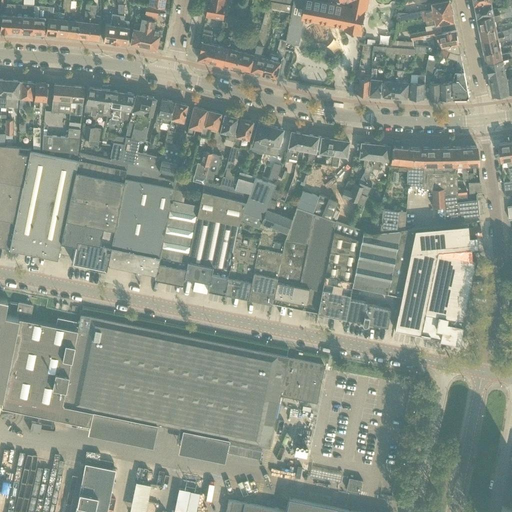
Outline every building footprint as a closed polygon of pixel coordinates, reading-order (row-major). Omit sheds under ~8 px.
[(59,12),(56,35),(66,36),(70,9),(70,0),(62,0),(62,8),(63,8),(64,8),(64,13),(59,12)] [(209,0),(206,16),(216,18),(223,19),(224,19),(226,5),(229,6),(229,0),(209,0)] [(294,0),(290,22),(301,24),(303,16),(347,24),(346,28),(362,30),(367,0),(294,0)] [(398,12),(396,21),(424,15),(452,10),(449,0),(445,0),(442,1),(441,0),(412,0),(413,1),(419,4),(433,1),(433,2),(432,3),(433,8),(410,13),(398,12)] [(261,30),(250,71),(264,75),(267,66),(265,66),(267,57),(261,55),(272,9),(290,12),(291,5),(273,2),(268,1),(261,30)] [(0,15),(0,30),(11,31),(12,4),(6,3),(6,14),(0,13),(0,15)] [(146,3),(144,14),(149,15),(155,16),(156,16),(158,6),(152,4),(148,4),(146,3)] [(475,6),(477,17),(505,11),(504,6),(492,8),(491,3),(475,6)] [(12,4),(11,31),(21,32),(22,15),(23,4),(17,4),(12,4)] [(22,15),(21,32),(32,33),(34,5),(28,5),(23,4),(22,15)] [(119,15),(115,42),(127,44),(128,34),(129,26),(129,21),(123,20),(124,15),(124,14),(124,4),(117,4),(117,14),(119,14),(119,15)] [(34,5),(32,33),(43,33),(44,6),(39,5),(34,5)] [(90,11),(87,38),(98,40),(99,30),(100,22),(100,15),(95,15),(97,5),(91,5),(90,10),(90,11)] [(49,6),(45,33),(56,35),(59,12),(58,12),(52,11),(53,7),(49,6)] [(66,36),(77,37),(79,20),(74,19),(75,9),(70,9),(66,36)] [(79,20),(77,37),(87,38),(90,11),(90,10),(85,10),(83,21),(79,20)] [(452,10),(424,15),(425,20),(436,18),(437,24),(454,20),(452,10)] [(505,11),(477,17),(480,27),(480,29),(496,26),(496,25),(496,24),(495,19),(506,17),(505,13),(505,11)] [(103,40),(115,42),(119,15),(119,14),(117,14),(112,13),(110,24),(105,23),(103,40)] [(132,34),(130,44),(143,47),(148,19),(149,15),(144,14),(142,13),(141,18),(140,25),(134,24),(132,34)] [(148,19),(143,47),(156,49),(157,41),(159,30),(153,29),(155,21),(154,21),(155,16),(149,15),(148,19)] [(229,15),(227,23),(229,23),(234,25),(236,17),(229,15)] [(480,29),(482,40),(510,34),(509,29),(498,31),(496,26),(480,29)] [(240,59),(238,68),(250,71),(261,30),(255,29),(250,46),(244,45),(243,50),(241,49),(238,58),(240,59)] [(431,30),(410,34),(412,40),(433,36),(432,35),(431,30)] [(439,33),(432,35),(433,36),(435,47),(442,45),(443,45),(449,44),(458,42),(456,30),(446,32),(439,33)] [(201,59),(213,62),(218,44),(210,42),(212,35),(203,33),(202,39),(204,39),(199,56),(201,59)] [(510,34),(482,40),(484,49),(485,52),(494,50),(500,48),(500,47),(500,46),(501,46),(500,41),(511,39),(510,34)] [(218,44),(213,62),(225,65),(231,43),(231,41),(232,37),(229,36),(228,39),(225,38),(223,45),(218,44)] [(231,43),(225,65),(236,68),(238,68),(240,59),(238,58),(241,49),(235,48),(236,43),(236,42),(237,37),(232,36),(232,37),(231,41),(231,43)] [(267,66),(264,75),(277,78),(287,40),(281,39),(277,55),(270,53),(269,57),(267,57),(265,66),(267,66)] [(442,45),(441,48),(443,49),(450,52),(458,54),(460,54),(460,50),(458,42),(449,44),(442,45)] [(494,50),(485,52),(487,62),(501,59),(504,59),(511,56),(511,51),(502,53),(501,48),(500,48),(494,50)] [(457,63),(453,81),(454,98),(467,97),(469,95),(464,70),(460,54),(458,54),(457,63)] [(501,59),(487,62),(493,95),(509,93),(508,77),(509,77),(510,68),(511,57),(511,56),(504,59),(501,59)] [(428,59),(424,73),(432,74),(434,64),(436,61),(428,59)] [(371,79),(370,95),(382,96),(383,79),(377,78),(378,68),(372,67),(371,79)] [(355,93),(370,95),(371,79),(363,79),(365,70),(363,70),(359,69),(355,93)] [(384,96),(395,97),(398,70),(391,69),(391,80),(385,80),(384,96)] [(398,70),(395,97),(407,98),(409,81),(403,81),(403,70),(398,70)] [(441,99),(440,75),(442,70),(437,70),(435,76),(435,82),(429,82),(430,99),(441,99)] [(410,98),(424,99),(425,75),(418,75),(418,83),(411,82),(410,98)] [(445,75),(440,75),(441,99),(454,98),(453,81),(445,81),(445,75)] [(8,80),(6,106),(14,107),(17,107),(18,97),(18,91),(19,81),(8,80)] [(33,82),(21,81),(19,109),(25,109),(26,98),(32,99),(33,82)] [(47,83),(35,82),(33,107),(39,107),(40,100),(46,100),(47,83)] [(54,83),(51,111),(58,112),(70,113),(70,105),(71,100),(72,85),(54,83)] [(72,85),(71,100),(72,100),(77,101),(76,108),(75,108),(75,114),(82,115),(82,111),(83,101),(82,100),(83,85),(73,85),(72,85)] [(85,103),(84,111),(91,112),(91,115),(95,115),(100,88),(88,86),(86,96),(85,103)] [(100,88),(95,115),(101,116),(102,115),(102,114),(107,115),(108,107),(108,106),(111,90),(100,88)] [(108,107),(107,115),(113,116),(111,117),(109,119),(108,125),(110,128),(115,129),(115,127),(116,127),(117,119),(122,91),(111,90),(108,106),(108,107)] [(122,91),(117,119),(123,120),(125,109),(130,110),(134,93),(122,91)] [(124,143),(120,161),(127,162),(131,163),(134,164),(137,151),(139,140),(145,141),(151,115),(152,115),(153,109),(156,100),(154,97),(136,94),(134,103),(132,110),(128,128),(125,137),(124,143)] [(154,121),(169,124),(171,118),(169,117),(173,101),(161,98),(158,111),(157,111),(154,121)] [(171,118),(169,124),(168,129),(174,131),(177,120),(183,122),(187,105),(175,102),(171,118)] [(194,129),(201,130),(202,126),(206,109),(193,106),(186,133),(193,135),(194,129)] [(201,130),(200,135),(208,137),(210,130),(216,131),(216,129),(218,123),(220,113),(208,110),(204,126),(202,126),(201,130)] [(223,143),(231,145),(234,135),(232,134),(236,117),(224,114),(220,131),(226,133),(223,143)] [(226,163),(222,176),(224,176),(226,169),(229,171),(233,164),(237,149),(239,149),(239,147),(242,137),(247,139),(250,131),(252,121),(240,118),(236,135),(234,135),(232,142),(231,145),(231,147),(226,163)] [(251,142),(249,149),(255,151),(257,153),(261,154),(262,152),(263,153),(270,125),(258,122),(255,133),(253,133),(251,142)] [(270,125),(263,153),(277,156),(281,139),(279,139),(282,128),(270,125)] [(86,126),(84,138),(92,140),(92,136),(94,128),(86,126)] [(44,135),(42,149),(78,152),(80,129),(74,128),(68,128),(67,137),(66,137),(44,135)] [(101,129),(94,128),(92,140),(99,141),(101,129)] [(168,129),(165,143),(171,144),(174,131),(168,129)] [(297,160),(299,149),(302,133),(291,130),(287,147),(285,160),(288,160),(288,158),(297,160)] [(302,133),(299,149),(309,151),(306,161),(312,162),(318,136),(302,133)] [(324,164),(331,165),(335,139),(321,136),(319,146),(318,152),(326,154),(324,164)] [(335,139),(331,165),(337,166),(339,155),(346,156),(349,141),(335,139)] [(113,142),(109,159),(120,161),(124,143),(123,143),(113,142)] [(360,152),(359,157),(364,158),(363,167),(364,167),(364,172),(360,178),(366,180),(372,168),(375,143),(361,142),(360,152)] [(511,148),(511,142),(499,143),(501,161),(507,160),(510,182),(503,182),(504,189),(511,188),(511,148)] [(161,157),(159,169),(174,173),(181,146),(171,144),(165,143),(161,157)] [(375,143),(372,168),(379,169),(380,159),(387,160),(389,145),(375,143)] [(8,249),(10,249),(30,150),(30,148),(30,147),(0,145),(0,245),(8,247),(8,249)] [(407,185),(408,185),(423,185),(422,147),(421,147),(421,148),(393,146),(393,145),(391,145),(390,164),(407,165),(407,185)] [(455,146),(422,147),(423,173),(423,185),(423,189),(431,189),(443,188),(444,195),(456,194),(458,194),(457,188),(456,166),(455,146)] [(465,146),(455,146),(456,166),(461,165),(461,172),(462,172),(462,178),(467,178),(467,172),(465,146)] [(465,146),(467,172),(472,172),(472,164),(478,164),(476,146),(465,146)] [(29,154),(10,249),(19,251),(18,252),(27,254),(27,253),(56,259),(60,242),(76,159),(78,152),(42,149),(39,148),(33,148),(30,148),(30,150),(29,154)] [(197,163),(194,175),(205,178),(212,153),(203,150),(200,163),(197,163)] [(137,151),(134,164),(149,167),(159,169),(161,157),(137,151)] [(105,269),(107,263),(127,162),(120,161),(109,159),(78,152),(76,159),(60,242),(75,245),(71,262),(94,266),(95,263),(105,265),(104,268),(105,269)] [(205,178),(204,181),(211,183),(214,173),(216,173),(221,156),(212,153),(205,178)] [(155,273),(172,190),(176,173),(174,173),(159,169),(149,167),(134,164),(127,162),(107,263),(155,272),(155,273)] [(281,169),(278,176),(284,178),(287,171),(281,169)] [(302,172),(299,180),(305,183),(308,175),(302,172)] [(237,179),(234,189),(248,192),(254,178),(238,174),(237,179)] [(222,176),(219,185),(234,189),(237,179),(224,176),(222,176)] [(236,232),(224,293),(246,297),(247,297),(260,238),(240,233),(243,222),(258,227),(260,224),(260,222),(275,228),(286,232),(291,219),(271,211),(266,209),(267,207),(273,189),(275,184),(267,182),(267,183),(262,181),(262,180),(254,178),(248,192),(245,201),(239,220),(236,232)] [(360,178),(357,185),(363,188),(366,180),(360,178)] [(363,188),(360,194),(366,196),(369,190),(372,182),(366,180),(363,188)] [(480,182),(467,182),(469,193),(481,192),(480,182)] [(344,189),(341,197),(357,203),(363,188),(357,185),(354,184),(351,192),(344,189)] [(443,188),(431,189),(432,198),(432,207),(444,206),(445,219),(468,216),(478,215),(477,199),(467,200),(466,193),(458,194),(456,194),(444,195),(443,188)] [(273,189),(271,194),(280,198),(282,193),(273,189)] [(182,284),(183,277),(198,205),(172,200),(174,191),(172,190),(155,273),(154,278),(155,279),(155,277),(164,278),(163,280),(164,280),(164,279),(172,281),(172,282),(173,282),(173,280),(181,282),(181,284),(182,284)] [(239,220),(245,201),(201,190),(198,205),(183,277),(184,278),(184,277),(208,282),(207,289),(224,293),(236,232),(239,220)] [(302,190),(296,206),(312,212),(318,196),(302,190)] [(318,196),(312,212),(330,218),(337,202),(318,194),(318,196)] [(270,198),(267,207),(271,209),(275,201),(278,202),(279,201),(270,198)] [(316,312),(335,220),(331,218),(312,212),(296,206),(286,234),(285,234),(283,244),(282,252),(272,296),(271,302),(278,304),(279,297),(305,302),(304,309),(316,312)] [(382,208),(379,232),(404,230),(405,216),(398,216),(399,210),(382,208)] [(316,310),(316,312),(317,312),(334,315),(344,318),(349,298),(351,285),(363,230),(335,220),(316,310)] [(260,238),(247,297),(248,298),(248,295),(253,295),(252,299),(252,300),(256,301),(256,300),(257,296),(264,298),(263,300),(270,302),(271,302),(272,296),(282,252),(283,244),(272,242),(275,229),(275,228),(260,222),(260,224),(258,227),(258,228),(262,228),(260,237),(260,238)] [(400,296),(393,328),(419,333),(420,333),(420,332),(421,332),(428,333),(428,335),(457,341),(461,320),(463,320),(476,258),(470,257),(469,247),(477,247),(477,246),(476,246),(476,234),(468,235),(468,227),(467,223),(413,228),(413,229),(400,295),(400,296)] [(468,227),(468,235),(476,234),(480,234),(480,226),(475,226),(468,227)] [(351,285),(400,295),(413,229),(404,230),(379,232),(371,233),(371,232),(363,230),(351,285)] [(0,397),(1,398),(1,400),(0,404),(0,405),(15,409),(59,418),(62,403),(72,405),(92,409),(167,424),(179,426),(179,427),(230,437),(239,439),(245,440),(247,441),(247,440),(252,441),(252,442),(262,444),(268,445),(274,420),(277,403),(278,400),(279,394),(309,400),(316,402),(316,400),(321,374),(323,365),(316,363),(282,357),(283,356),(80,314),(79,321),(72,320),(56,317),(55,324),(3,314),(6,299),(0,297),(0,397)] [(364,301),(349,298),(344,318),(361,321),(361,322),(361,323),(362,323),(362,324),(363,324),(364,324),(365,324),(366,323),(366,322),(386,326),(389,308),(364,303),(364,301)] [(17,310),(30,313),(32,305),(18,302),(17,310)] [(85,463),(74,511),(105,511),(115,469),(85,463)] [(348,478),(346,490),(360,493),(362,481),(348,478)] [(144,511),(151,483),(136,480),(129,511),(131,511),(144,511)] [(177,487),(172,511),(194,511),(199,492),(189,490),(177,487)] [(356,511),(288,498),(286,511),(227,499),(224,511),(356,511)] [(502,504),(500,511),(511,511),(511,501),(511,502),(511,503),(511,504),(511,506),(511,505),(502,504)]
